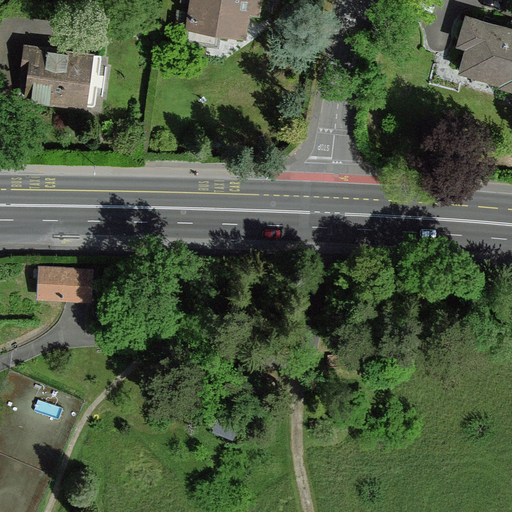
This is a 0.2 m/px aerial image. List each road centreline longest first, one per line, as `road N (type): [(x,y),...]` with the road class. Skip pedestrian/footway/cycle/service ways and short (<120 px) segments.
road 1 (primary): [(0,206),(325,214)]
road 2 (residential): [(325,214),(354,0)]
road 3 (track): [(310,343),(511,335)]
road 4 (primary): [(325,214),(511,226)]
road 5 (track): [(308,511),(297,437),(304,364)]
